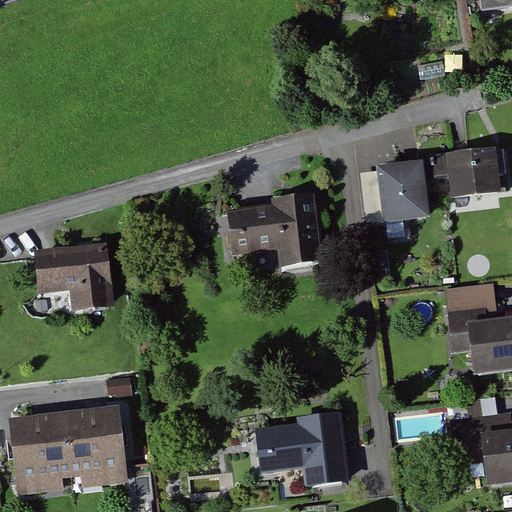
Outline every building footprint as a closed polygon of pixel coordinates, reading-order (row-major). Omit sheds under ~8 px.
[(511,0),(483,0),(486,10),(511,6),(511,0)] [(507,151),(438,158),(440,176),(450,175),(453,202),(505,197),(503,176),(509,175),(507,151)] [(415,164),(378,168),(378,174),(366,176),(371,221),(384,219),(385,226),(432,221),(426,162),(415,164)] [(303,199),(230,214),(241,268),(314,253),(303,199)] [(107,242),(40,252),(46,296),(114,286),(107,242)] [(511,249),(478,254),(481,282),(511,277),(511,249)] [(390,251),(379,252),(382,278),(393,277),(390,251)] [(490,286),(451,291),(459,353),(472,352),(476,378),(511,373),(511,321),(506,322),(503,302),(492,304),(491,296),(490,286)] [(133,377),(110,380),(112,397),(135,394),(133,377)] [(500,399),(457,404),(465,465),(487,463),(491,487),(511,483),(511,417),(502,418),(501,407),(500,399)] [(117,409),(12,422),(20,491),(125,478),(117,409)] [(346,416),(261,428),(268,475),(311,469),(313,487),(355,481),(346,416)]
